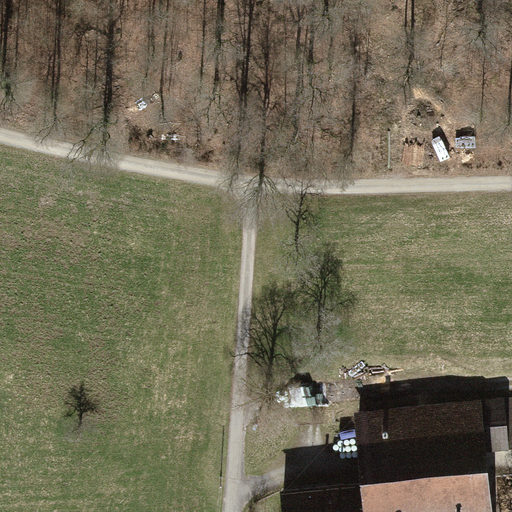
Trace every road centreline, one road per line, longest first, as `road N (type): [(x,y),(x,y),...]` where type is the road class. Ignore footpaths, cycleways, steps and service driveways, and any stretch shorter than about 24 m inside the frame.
road 1 (track): [(0,136),(256,190),(511,185)]
road 2 (track): [(225,511),(256,190)]
